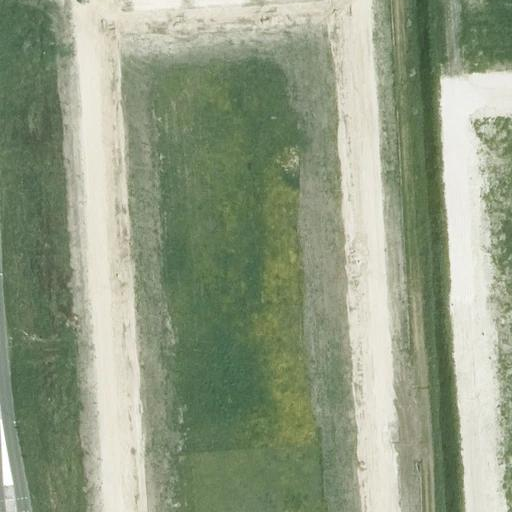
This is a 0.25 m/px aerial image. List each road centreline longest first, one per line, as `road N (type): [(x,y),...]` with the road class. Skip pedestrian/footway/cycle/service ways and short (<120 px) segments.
road 1 (unknown): [(356,0),(386,511),(121,511),(89,0)]
road 2 (track): [(399,0),(428,511)]
road 3 (unknown): [(468,511),(440,0)]
